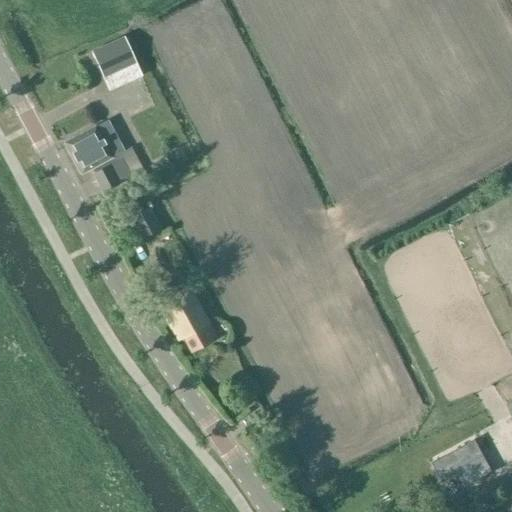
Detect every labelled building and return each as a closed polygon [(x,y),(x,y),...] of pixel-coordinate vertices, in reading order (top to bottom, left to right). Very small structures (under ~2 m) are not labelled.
[(136,71),(123,46),(91,63),(104,88),(136,71)] [(107,120),(64,143),(81,174),(90,170),(102,193),(131,177),(118,154),(123,151),(107,120)] [(161,229),(150,208),(132,217),(143,238),(161,229)] [(216,339),(187,288),(158,305),(171,329),(172,328),(177,339),(182,336),(191,353),(216,339)] [(475,440),(433,463),(442,478),(456,471),(464,487),(492,471),(475,440)] [(492,482),(476,490),(482,502),(498,493),(492,482)]
